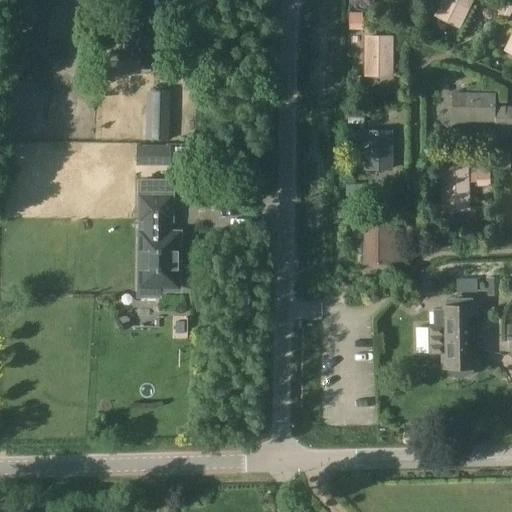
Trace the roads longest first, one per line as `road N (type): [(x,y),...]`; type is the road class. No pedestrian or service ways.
road 1 (unclassified): [(280,460),(288,0)]
road 2 (unclassified): [(280,460),(0,468)]
road 3 (unclassified): [(280,460),(511,453)]
